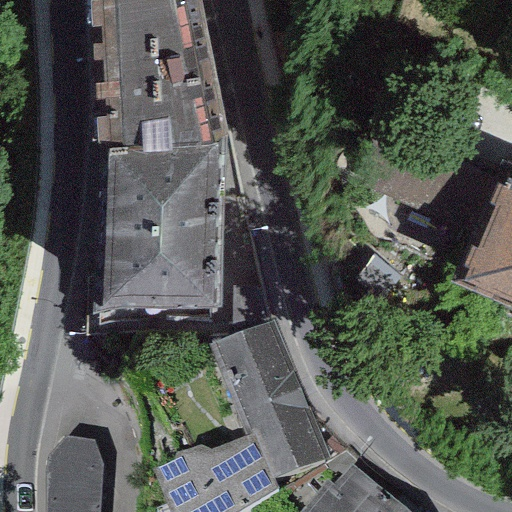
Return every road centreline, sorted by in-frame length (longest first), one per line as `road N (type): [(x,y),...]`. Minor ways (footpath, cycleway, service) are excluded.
road 1 (residential): [(242,0),(288,225),(322,342),(389,432),(434,472),(511,511)]
road 2 (residential): [(36,374),(63,232),(65,0)]
road 3 (residential): [(36,374),(124,419),(128,511)]
road 4 (residential): [(18,511),(36,374)]
